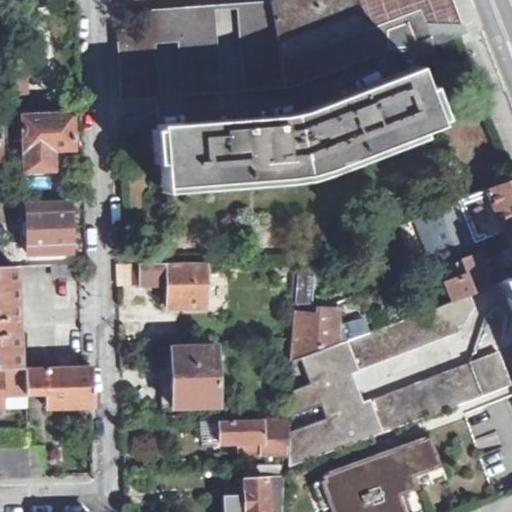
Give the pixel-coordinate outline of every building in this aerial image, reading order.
[(274,0),(270,1),(214,5),(135,11),(136,28),(116,30),(121,102),(291,88),(387,50),(409,58),(405,46),(409,45),(398,16),(405,13),(400,0),(274,0)] [(424,23),(429,23),(431,23),(442,23),(461,24),(451,0),(400,0),(405,13),(419,8),(424,23)] [(430,38),(424,23),(419,8),(405,13),(398,16),(409,45),(430,38)] [(429,23),(424,23),(430,38),(433,46),(466,33),(462,24),(461,24),(442,23),(431,23),(429,23)] [(411,60),(435,51),(433,46),(430,38),(409,45),(405,46),(409,58),(411,60)] [(11,71),(12,118),(25,117),(24,71),(11,71)] [(162,165),(163,185),(164,193),(274,185),(294,183),(312,179),(340,170),(430,134),(427,126),(444,119),(445,119),(434,90),(429,73),(302,117),(160,130),(160,131),(162,165)] [(434,90),(445,119),(451,116),(440,87),(434,90)] [(120,137),(160,131),(160,130),(159,113),(119,118),(120,132),(120,136),(120,137)] [(14,149),(24,148),(24,172),(54,172),(55,150),(73,149),(72,115),(25,117),(12,118),(13,129),(14,149)] [(0,129),(13,129),(12,118),(0,117),(0,129)] [(14,161),(14,149),(13,129),(0,129),(0,148),(0,161),(14,161)] [(511,234),(511,178),(486,189),(495,212),(503,231),(504,235),(505,237),(511,234)] [(486,189),(455,201),(463,224),(466,222),(477,218),(495,212),(486,189)] [(455,201),(416,216),(433,261),(476,245),(466,222),(463,224),(455,201)] [(70,205),(27,207),(28,253),(71,252),(70,205)] [(466,222),(475,243),(485,240),(477,218),(466,222)] [(511,254),(508,245),(483,255),(496,285),(504,282),(511,279),(511,254)] [(496,285),(483,255),(476,257),(474,253),(469,255),(470,257),(459,262),(462,272),(443,279),(453,302),(468,296),(481,291),(496,285)] [(299,303),(311,304),(314,258),(302,263),(299,303)] [(117,286),(138,285),(138,264),(124,264),(116,263),(117,286)] [(167,263),(138,264),(138,285),(167,284),(167,263)] [(209,264),(202,264),(167,263),(167,284),(167,308),(202,308),(210,308),(209,264)] [(79,265),(53,266),(53,276),(79,275),(79,265)] [(4,267),(0,266),(0,369),(2,369),(18,369),(14,266),(11,266),(4,267)] [(357,372),(457,332),(455,326),(464,323),(467,316),(472,308),(468,296),(453,302),(404,321),(383,329),(376,331),(370,334),(346,343),(357,372)] [(293,363),(337,346),(339,310),(320,310),(319,315),(298,313),(293,363)] [(370,334),(376,331),(383,329),(377,315),(365,320),(370,334)] [(290,465),(381,431),(369,401),(362,405),(350,374),(357,372),(346,343),(337,346),(293,363),(290,465)] [(208,406),(208,382),(212,383),(212,369),(208,369),(206,346),(162,348),(163,407),(208,406)] [(482,393),(511,382),(499,353),(469,365),(482,393)] [(381,431),(431,413),(482,393),(469,365),(369,401),(381,431)] [(91,366),(26,368),(27,386),(46,385),(47,408),(92,407),(91,366)] [(26,368),(18,369),(2,369),(4,394),(27,394),(27,386),(26,368)] [(4,406),(28,406),(27,394),(4,394),(4,406)] [(264,454),(284,453),(286,420),(262,421),(264,454)] [(215,422),(218,454),(264,454),(262,421),(215,422)] [(320,476),(334,511),(409,511),(403,494),(416,488),(411,477),(438,466),(427,436),(320,476)] [(28,446),(29,478),(44,478),(44,477),(44,445),(28,446)] [(28,446),(0,446),(0,478),(29,478),(28,446)] [(152,470),(151,452),(124,454),(124,471),(127,471),(152,470)] [(224,498),(224,511),(283,511),(285,478),(246,480),(246,497),(224,498)]
